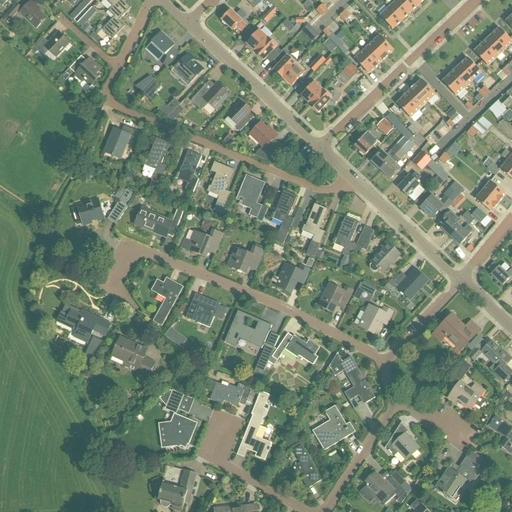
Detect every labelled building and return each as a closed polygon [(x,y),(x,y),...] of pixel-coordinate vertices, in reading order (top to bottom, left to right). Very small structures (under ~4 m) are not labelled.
[(114,17),(120,20),(132,7),(124,0),(119,0),(113,6),(108,11),(114,17)] [(254,9),(263,1),(262,0),(246,0),(251,6),(254,9)] [(310,11),(317,5),(312,0),(307,0),(303,5),(310,11)] [(325,0),(324,1),(330,9),(335,5),(330,0),(325,0)] [(409,14),(417,7),(410,0),(397,0),(396,1),(409,14)] [(401,22),(409,14),(396,1),(388,8),(401,22)] [(37,29),(47,19),(36,8),(37,7),(32,2),(21,14),(37,29)] [(12,19),(22,8),(17,3),(2,19),(5,21),(9,17),(12,19)] [(323,5),(320,8),(325,13),(328,10),(323,5)] [(273,7),(262,19),(267,24),(274,16),(272,15),(277,10),(273,7)] [(359,7),(353,10),(360,22),(366,19),(359,7)] [(320,8),(317,11),(322,16),(325,13),(320,8)] [(401,22),(388,8),(380,16),(393,30),(401,22)] [(242,31),(247,26),(231,10),(222,20),(233,31),(237,26),(242,31)] [(126,26),(120,20),(114,17),(102,30),(113,40),(126,26)] [(332,29),(339,33),(344,25),(338,21),(332,29)] [(88,35),(93,29),(87,23),(82,29),(88,35)] [(308,24),(303,29),(316,40),(321,34),(308,24)] [(249,42),(247,44),(256,52),(268,39),(272,35),(265,28),(261,32),(260,31),(249,42)] [(511,41),(501,31),(499,29),(491,36),(505,51),(511,44),(511,41)] [(346,35),(342,31),(336,36),(333,33),(328,37),(340,49),(344,45),(340,40),(346,35)] [(71,43),(59,33),(50,43),(45,38),(36,47),(45,56),(50,51),(57,58),(71,43)] [(173,53),(170,50),(174,47),(160,34),(152,42),(154,44),(148,50),(159,59),(164,53),(167,56),(163,65),(167,68),(180,54),(176,50),(173,53)] [(380,36),(371,44),(386,59),(388,57),(388,56),(394,51),(380,36)] [(497,59),(505,51),(491,36),(482,44),(497,59)] [(268,39),(256,52),(264,60),(266,58),(269,54),(274,59),(281,52),(276,47),(277,47),(268,39)] [(371,44),(363,52),(377,67),(378,66),(383,61),(386,59),(371,44)] [(488,67),(497,59),(482,44),(474,52),(477,54),(476,54),(488,67)] [(363,52),(355,60),(366,72),(367,71),(369,74),(375,68),(375,69),(377,67),(363,52)] [(275,70),(283,78),(298,62),(290,54),(275,70)] [(187,55),(175,68),(192,84),(204,70),(197,64),(196,66),(191,62),(193,60),(187,55)] [(315,73),(323,63),(326,61),(320,56),(310,67),(315,73)] [(88,63),(82,57),(71,69),(77,75),(72,80),(76,85),(81,84),(81,89),(87,95),(94,88),(92,86),(100,78),(97,75),(102,70),(91,60),(88,63)] [(326,61),(323,63),(327,67),(332,61),(329,58),(326,61)] [(301,59),(298,62),(283,78),(291,86),(307,70),(301,65),(304,62),(301,59)] [(470,61),(469,61),(467,59),(459,66),(473,81),(481,73),(470,61)] [(351,80),(358,72),(350,64),(343,72),(351,80)] [(465,89),(473,81),(459,66),(451,74),(465,89)] [(456,97),(465,89),(451,74),(443,82),(445,84),(445,85),(456,97)] [(152,102),(157,97),(154,94),(162,86),(155,80),(143,94),(152,102)] [(415,85),(413,88),(427,103),(436,95),(422,80),(416,86),(415,85)] [(147,87),(142,82),(135,87),(142,93),(147,87)] [(230,95),(217,83),(210,92),(204,87),(192,101),(202,110),(209,103),(216,110),(230,95)] [(310,105),(323,91),(314,83),(302,97),(310,105)] [(405,95),(405,96),(419,111),(427,103),(413,88),(410,90),(411,90),(406,95),(405,95)] [(326,89),(323,91),(310,105),(319,113),(331,100),(335,104),(342,97),(336,91),(332,92),(331,93),(326,89)] [(506,109),(511,102),(511,99),(507,94),(499,102),(499,101),(489,110),(493,113),(497,120),(502,117),(507,111),(506,109)] [(403,98),(397,103),(400,106),(399,107),(411,119),(419,111),(405,96),(403,97),(403,98)] [(168,117),(180,104),(175,99),(167,107),(164,104),(159,109),(168,117)] [(241,131),(249,123),(245,119),(252,111),(242,101),(228,116),(238,125),(236,127),(241,131)] [(264,114),(270,108),(265,102),(258,108),(264,114)] [(460,111),(452,118),(458,126),(466,119),(460,111)] [(485,134),(494,124),(484,116),(475,125),(485,134)] [(128,119),(126,124),(137,128),(139,123),(128,119)] [(394,128),(385,119),(384,120),(377,126),(387,136),(393,129),(394,128)] [(267,128),(262,123),(250,134),(263,147),(255,155),(267,161),(276,151),(269,145),(278,135),(269,126),(267,128)] [(136,138),(138,132),(124,126),(121,132),(114,129),(104,152),(120,159),(129,136),(136,138)] [(425,127),(422,130),(428,137),(431,134),(425,127)] [(439,141),(445,134),(439,128),(432,134),(439,141)] [(376,149),(380,145),(378,142),(370,135),(365,130),(361,135),(363,137),(354,146),(365,156),(374,146),(376,149)] [(475,135),(469,130),(466,134),(472,138),(475,135)] [(422,131),(418,135),(424,143),(428,140),(422,131)] [(404,137),(409,141),(413,137),(409,132),(404,137)] [(402,149),(409,142),(409,141),(404,137),(386,155),(382,151),(372,163),(381,171),(402,149)] [(161,164),(169,144),(156,138),(147,160),(145,160),(143,165),(155,170),(153,176),(161,180),(167,166),(161,164)] [(447,151),(454,157),(463,147),(456,141),(447,151)] [(400,161),(407,154),(406,153),(414,146),(409,142),(402,149),(381,171),(390,180),(401,169),(396,164),(400,161)] [(193,177),(201,157),(188,152),(179,174),(178,173),(175,179),(188,184),(185,190),(193,193),(199,179),(193,177)] [(442,171),(430,160),(421,152),(413,162),(422,170),(425,165),(438,177),(442,171)] [(441,157),(447,162),(450,158),(444,153),(441,157)] [(447,162),(441,157),(439,160),(444,165),(447,162)] [(511,165),(507,161),(500,170),(511,180),(511,165)] [(225,190),(233,171),(219,165),(214,163),(211,172),(216,174),(210,187),(209,187),(206,192),(219,197),(216,203),(217,203),(214,210),(222,213),(225,207),(224,206),(230,193),(225,190)] [(442,171),(438,177),(444,182),(448,177),(442,171)] [(120,173),(116,180),(121,184),(126,177),(120,173)] [(417,182),(420,178),(416,174),(412,178),(409,176),(399,188),(408,197),(419,185),(417,182)] [(256,220),(262,206),(257,204),(265,184),(252,179),(246,176),(236,200),(240,202),(239,205),(251,210),(249,216),(256,220)] [(154,193),(158,183),(153,181),(149,190),(154,193)] [(505,194),(490,182),(483,191),(499,204),(503,198),(502,197),(505,194)] [(458,185),(453,191),(454,191),(459,195),(463,190),(458,185)] [(120,200),(107,219),(116,225),(128,207),(127,204),(133,194),(127,190),(126,191),(121,188),(115,197),(120,200)] [(499,204),(483,191),(475,200),(490,212),(493,209),(494,209),(499,204)] [(272,213),(270,218),(282,224),(280,229),(275,241),(283,245),(288,233),(293,219),(288,217),(296,197),(283,192),(274,214),(272,213)] [(440,202),(433,195),(428,200),(421,208),(422,209),(421,211),(424,214),(426,213),(433,219),(440,212),(443,215),(453,203),(445,196),(440,202)] [(78,208),(72,209),(77,226),(83,224),(83,226),(92,223),(92,221),(97,219),(97,221),(105,219),(98,199),(98,198),(77,205),(77,206),(78,208)] [(319,230),(328,210),(315,205),(305,227),(303,226),(301,231),(313,237),(311,242),(312,243),(307,254),(314,257),(324,232),(319,230)] [(172,223),(149,214),(150,212),(142,209),(135,225),(136,225),(144,228),(143,229),(166,238),(171,226),(176,229),(182,214),(176,212),(172,223)] [(451,237),(471,215),(472,215),(467,211),(462,217),(461,216),(458,219),(450,211),(442,219),(446,224),(442,228),(451,237)] [(472,215),(471,215),(451,237),(460,245),(470,236),(475,231),(470,226),(471,225),(476,219),(472,215)] [(351,243),(359,223),(346,218),(336,240),(335,239),(333,244),(344,249),(342,255),(344,256),(340,265),(347,268),(351,259),(350,259),(354,250),(356,245),(351,243)] [(214,255),(222,235),(213,232),(210,239),(194,233),(191,242),(184,239),(181,249),(191,253),(192,255),(196,257),(198,256),(198,255),(205,258),(207,252),(214,255)] [(360,236),(356,245),(354,250),(360,254),(362,249),(366,251),(371,241),(360,236)] [(287,237),(285,243),(291,246),(294,240),(287,237)] [(390,270),(390,268),(389,267),(400,255),(386,242),(381,247),(383,249),(371,262),(372,263),(370,265),(370,269),(373,272),(377,272),(379,270),(382,274),(384,272),(386,273),(388,273),(390,270)] [(255,271),(262,252),(264,247),(255,244),(250,255),(234,249),(227,267),(246,275),(248,269),(255,271)] [(298,272),(285,266),(281,275),(283,276),(277,288),(290,294),(298,278),(304,281),(309,271),(300,267),(298,272)] [(511,271),(507,274),(499,267),(492,275),(503,286),(511,278),(511,277),(511,276),(511,271)] [(428,281),(415,270),(407,279),(402,274),(394,283),(399,288),(397,290),(410,301),(428,281)] [(183,288),(167,279),(164,285),(157,281),(151,291),(165,299),(153,322),(162,327),(183,288)] [(343,292),(329,285),(318,307),(333,314),(339,303),(345,306),(352,292),(345,288),(343,292)] [(196,294),(185,318),(210,329),(215,317),(222,320),(227,309),(219,306),(220,304),(196,294)] [(366,316),(360,328),(373,335),(376,329),(381,319),(387,322),(392,313),(384,308),(381,313),(368,306),(364,315),(366,316)] [(72,312),(66,323),(78,329),(75,337),(88,343),(94,331),(98,332),(106,336),(111,325),(85,313),(84,317),(72,312)] [(238,312),(225,341),(235,345),(238,337),(254,344),(263,348),(263,346),(265,346),(266,344),(264,343),(272,326),(262,322),(257,334),(242,328),(248,316),(238,312)] [(465,328),(451,315),(433,335),(440,342),(445,336),(461,351),(480,330),(471,322),(465,328)] [(274,348),(268,362),(274,366),(285,349),(299,358),(300,356),(313,365),(318,358),(315,355),(320,348),(309,341),(308,343),(307,345),(303,342),(294,336),(293,338),(288,346),(283,342),(277,350),(274,348)] [(149,377),(155,363),(144,358),(147,350),(120,338),(112,356),(124,362),(123,366),(134,371),(149,377)] [(88,361),(103,342),(103,341),(102,343),(94,339),(88,351),(93,354),(87,361),(88,361)] [(489,345),(483,340),(475,348),(475,349),(468,356),(474,362),(482,354),(482,353),(482,352),(500,369),(495,374),(504,383),(511,373),(511,370),(506,365),(511,359),(505,353),(504,354),(491,342),(489,345)] [(261,379),(268,362),(274,348),(266,344),(265,346),(260,359),(253,376),(261,379)] [(439,373),(434,350),(422,352),(426,375),(439,373)] [(351,357),(342,362),(347,370),(356,386),(344,393),(349,401),(361,393),(366,403),(375,397),(356,365),(351,357)] [(464,361),(455,374),(463,379),(471,367),(464,361)] [(335,377),(344,371),(340,364),(331,370),(335,377)] [(172,379),(178,373),(173,368),(167,374),(172,379)] [(470,389),(460,382),(463,379),(455,374),(449,382),(456,387),(448,398),(454,403),(457,399),(472,410),(475,405),(480,409),(486,401),(481,397),(485,391),(474,384),(470,389)] [(211,381),(208,388),(214,390),(210,401),(223,405),(224,402),(238,407),(240,404),(245,406),(247,401),(252,389),(245,387),(246,386),(239,384),(237,388),(230,385),(229,388),(217,383),(211,381)] [(172,391),(169,390),(160,399),(166,406),(165,410),(177,414),(184,395),(173,390),(172,391)] [(506,403),(508,401),(511,396),(511,395),(507,391),(501,397),(506,403)] [(252,416),(240,446),(247,449),(257,453),(255,457),(264,461),(264,462),(268,452),(269,452),(270,449),(269,449),(271,444),(254,438),(265,410),(263,409),(269,396),(260,392),(255,406),(251,415),(252,416)] [(331,420),(313,431),(324,450),(333,445),(338,442),(332,431),(336,428),(343,439),(351,434),(346,425),(336,407),(327,413),(331,420)] [(172,422),(158,424),(162,448),(176,446),(180,447),(180,446),(186,448),(188,444),(189,445),(197,424),(175,415),(172,422)] [(495,416),(488,427),(505,439),(500,447),(511,455),(511,429),(503,423),(504,422),(495,416)] [(417,451),(409,442),(411,441),(405,434),(408,432),(401,424),(402,423),(401,422),(384,449),(385,449),(386,448),(389,449),(394,455),(398,452),(406,461),(417,451)] [(322,479),(301,445),(292,450),(302,466),(290,473),(295,481),(307,474),(313,484),(322,479)] [(468,457),(482,467),(486,461),(472,452),(468,457)] [(483,467),(482,467),(468,457),(466,456),(458,468),(452,463),(435,488),(452,499),(465,481),(471,485),(477,477),(483,467)] [(191,496),(197,474),(185,471),(180,489),(162,484),(163,483),(161,482),(159,482),(157,483),(156,484),(154,485),(154,487),(154,488),(154,490),(155,492),(157,493),(160,494),(158,499),(161,500),(160,503),(160,504),(161,506),(162,507),(164,508),(166,508),(168,508),(169,507),(170,506),(173,506),(172,509),(182,511),(187,495),(191,496)] [(390,476),(401,487),(405,483),(395,472),(390,476)] [(367,485),(360,492),(367,499),(372,494),(376,497),(381,503),(382,502),(385,505),(395,496),(399,499),(406,493),(401,487),(390,476),(383,483),(379,478),(374,473),(364,482),(367,485)] [(427,511),(416,501),(410,508),(413,511),(427,511)]
